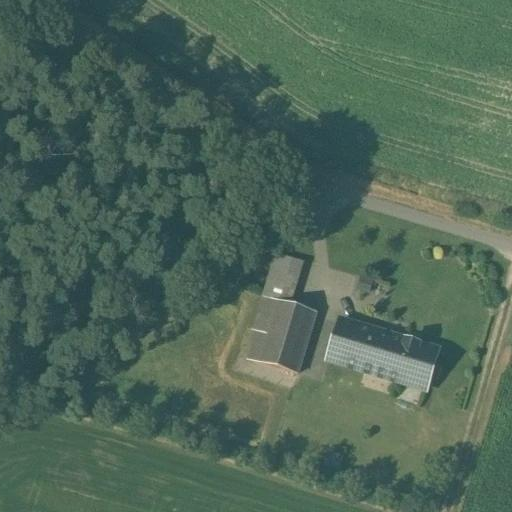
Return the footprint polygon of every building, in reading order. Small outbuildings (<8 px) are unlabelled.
[(300,265),(274,257),(266,284),(292,292),(300,265)] [(292,292),(266,284),(262,299),(287,307),(292,292)] [(287,307),(262,299),(252,331),(255,332),(246,361),(257,364),(295,376),(314,315),(287,307)] [(401,341),(339,322),(326,362),(424,392),(436,352),(401,341)] [(110,331),(90,347),(100,360),(120,344),(110,331)] [(326,465),(338,469),(343,456),(330,452),(326,465)]
